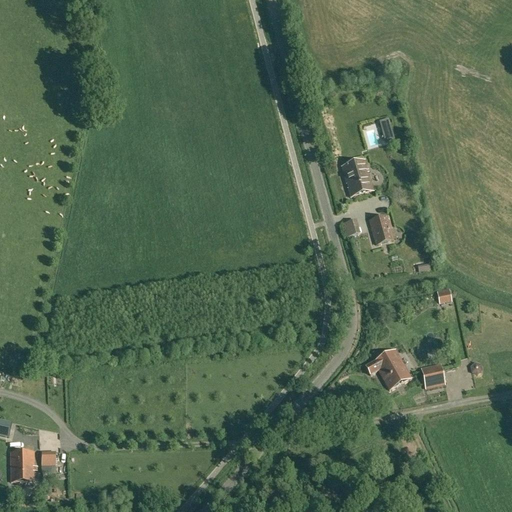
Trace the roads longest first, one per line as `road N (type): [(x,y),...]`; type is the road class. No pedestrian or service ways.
road 1 (tertiary): [(206,511),(333,363),(351,326),(270,0)]
road 2 (track): [(267,440),(85,446),(70,440),(46,406),(0,394)]
road 3 (track): [(267,440),(511,395)]
